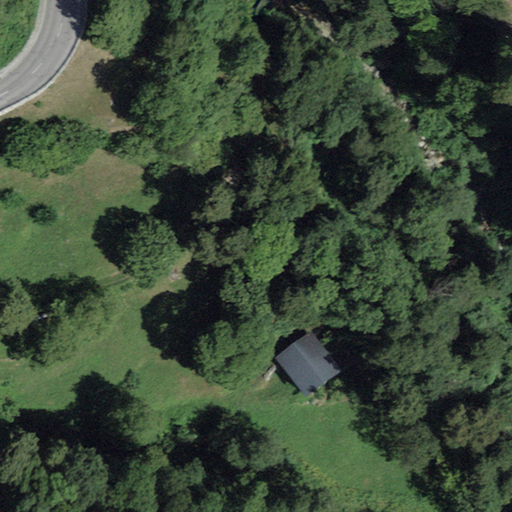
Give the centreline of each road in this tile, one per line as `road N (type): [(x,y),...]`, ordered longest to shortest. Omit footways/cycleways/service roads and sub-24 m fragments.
road 1 (track): [(0,330),(132,272),(220,203),(236,176),(257,88),(253,0)]
road 2 (tertiary): [(0,97),(52,49),(65,0)]
